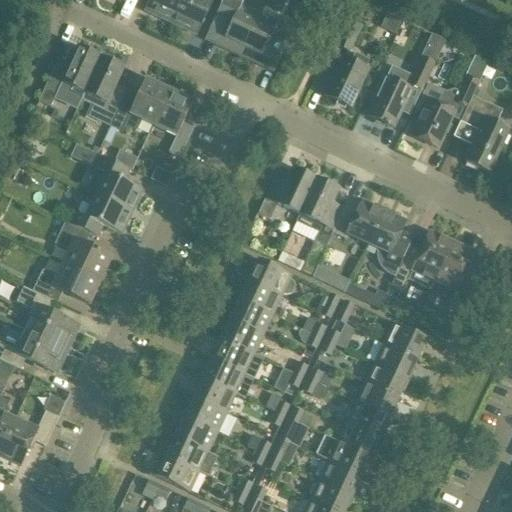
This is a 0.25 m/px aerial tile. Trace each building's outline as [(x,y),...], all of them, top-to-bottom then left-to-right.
[(150,0),(145,12),(170,24),(181,0),(150,0)] [(212,0),(181,0),(170,24),(195,36),(212,0)] [(237,0),(223,0),(219,9),(208,32),(224,39),(221,47),(221,48),(222,48),(239,56),(258,16),(240,7),(243,2),(237,0)] [(295,26),(280,18),(277,25),(258,16),(239,56),(273,73),(295,26)] [(348,53),(360,28),(347,22),(335,47),(348,53)] [(81,100),(84,95),(100,60),(96,58),(97,56),(82,49),(81,51),(77,49),(66,72),(55,67),(38,103),(48,107),(50,108),(55,99),(64,103),(68,95),(81,100)] [(350,108),(367,70),(365,69),(368,61),(354,55),(350,62),(342,59),(324,97),(350,108)] [(435,64),(421,57),(408,86),(422,93),(435,64)] [(122,70),(100,60),(84,95),(81,100),(81,101),(91,105),(84,119),(96,124),(97,122),(110,128),(124,99),(112,93),(122,70)] [(411,91),(399,85),(404,73),(392,68),(387,80),(385,79),(368,117),(384,125),(383,127),(387,128),(388,127),(393,129),(411,91)] [(466,110),(472,97),(479,83),(466,77),(459,93),(454,90),(445,93),(439,106),(428,101),(411,137),(436,149),(453,113),(456,105),(466,110)] [(134,104),(124,99),(110,128),(121,133),(124,127),(136,132),(141,121),(152,127),(169,92),(145,81),(134,104)] [(169,92),(152,127),(176,138),(168,155),(179,160),(192,131),(181,126),(192,103),(169,92)] [(502,111),(472,97),(466,110),(453,139),(471,147),(464,163),(489,174),(508,132),(495,126),(502,111)] [(95,196),(132,214),(142,191),(123,182),(129,171),(102,158),(96,170),(105,174),(95,196)] [(299,216),(315,181),(292,170),(286,184),(275,178),(258,215),(269,220),(277,205),(299,216)] [(338,192),(315,181),(299,216),(312,222),(309,228),(318,233),(314,241),(326,247),(332,234),(337,222),(343,210),(331,205),(338,192)] [(121,236),(132,214),(95,196),(84,218),(76,215),(70,226),(97,239),(102,227),(121,236)] [(344,208),(343,210),(337,222),(332,234),(345,240),(347,236),(368,245),(383,213),(361,203),(356,213),(344,208)] [(405,223),(383,213),(368,245),(378,250),(377,254),(377,258),(377,262),(379,266),(381,269),(385,273),(388,276),(394,278),(404,257),(412,239),(400,234),(405,223)] [(63,265),(99,283),(111,259),(84,246),(89,236),(64,224),(54,245),(69,252),(63,265)] [(422,277),(433,283),(452,245),(429,234),(416,262),(404,257),(394,278),(391,286),(402,291),(407,281),(414,285),(419,283),(422,277)] [(313,243),(300,273),(312,278),(317,267),(326,247),(314,241),(313,243)] [(460,314),(472,289),(461,283),(474,255),(452,245),(433,283),(445,288),(441,296),(443,297),(447,305),(450,306),(448,309),(460,314)] [(281,253),(277,263),(284,266),(289,257),(281,253)] [(257,261),(248,282),(281,297),(282,296),(287,296),(291,295),(293,292),(295,288),(293,283),(289,280),(291,277),(257,261)] [(88,306),(99,283),(63,265),(56,278),(42,271),(32,293),(48,300),(48,301),(51,303),(52,302),(57,304),(62,294),(88,306)] [(317,267),(312,278),(311,279),(328,287),(334,275),(317,267)] [(239,301),(272,317),(281,297),(248,282),(239,301)] [(33,311),(24,331),(67,351),(78,328),(43,311),(48,301),(48,300),(32,293),(23,289),(16,303),(33,311)] [(330,295),(320,316),(329,321),(330,321),(340,300),(330,295)] [(239,301),(230,321),(263,336),(272,317),(239,301)] [(345,302),(336,323),(345,327),(354,306),(345,302)] [(220,340),(254,356),(263,336),(230,321),(220,340)] [(316,324),(311,335),(321,340),(326,329),(316,324)] [(393,325),(383,345),(416,361),(426,340),(393,325)] [(0,361),(19,371),(20,370),(16,368),(21,358),(56,375),(67,351),(24,331),(15,351),(0,343),(0,361)] [(330,331),(325,342),(335,347),(340,336),(330,331)] [(306,346),(315,350),(316,351),(321,340),(311,335),(306,346)] [(263,361),(254,356),(220,340),(211,360),(254,380),(263,361)] [(335,347),(325,342),(320,353),(330,358),(335,347)] [(374,365),(409,382),(414,371),(412,370),(416,361),(383,345),(374,365)] [(202,379),(235,395),(245,400),(254,380),(211,360),(202,379)] [(298,363),(292,374),(303,379),(308,368),(307,368),(298,363)] [(404,392),(409,382),(374,365),(365,384),(398,400),(402,391),(404,392)] [(312,370),(307,381),(317,386),(322,375),(312,370)] [(303,379),(292,374),(287,385),(297,390),(303,379)] [(202,379),(193,399),(226,415),(235,395),(202,379)] [(307,381),(301,392),(311,397),(317,386),(307,381)] [(355,404),(391,421),(396,410),(394,409),(398,400),(365,384),(355,404)] [(0,386),(0,452),(16,419),(4,414),(9,403),(0,398),(0,397),(4,389),(0,386)] [(184,419),(217,434),(226,415),(193,399),(184,419)] [(279,403),(274,414),(284,418),(289,407),(279,403)] [(355,404),(346,423),(379,439),(384,430),(386,432),(391,421),(355,404)] [(293,409),(288,420),(298,425),(303,414),(293,409)] [(0,458),(20,468),(32,442),(44,448),(58,419),(45,413),(37,429),(16,419),(0,452),(0,458)] [(284,418),(274,414),(269,424),(279,429),(284,418)] [(184,419),(174,438),(208,454),(217,434),(184,419)] [(283,431),(284,432),(293,436),(298,425),(288,420),(283,431)] [(337,443),(372,460),(378,449),(375,448),(379,439),(346,423),(337,443)] [(165,458),(199,473),(208,478),(217,458),(208,454),(174,438),(165,458)] [(261,442),(256,453),(266,457),(271,447),(261,442)] [(337,443),(328,462),(361,478),(365,470),(367,471),(372,460),(337,443)] [(275,448),(270,459),(280,464),(285,453),(275,448)] [(266,457),(256,453),(251,463),(261,468),(266,457)] [(189,494),(199,473),(165,458),(156,478),(189,494)] [(280,464),(270,459),(265,470),(275,475),(280,464)] [(316,478),(319,480),(319,482),(354,499),(359,488),(357,487),(361,478),(328,462),(327,465),(323,464),(319,466),(315,474),(316,478)] [(242,481),(237,492),(247,496),(252,486),(242,481)] [(141,497),(152,501),(158,486),(148,482),(144,490),(141,497)] [(310,499),(309,502),(331,511),(345,511),(347,509),(349,510),(354,499),(319,482),(317,484),(312,486),(308,494),(310,499)] [(152,502),(155,496),(165,500),(169,491),(158,486),(152,501),(152,502)] [(256,487),(251,498),(261,503),(267,492),(256,487)] [(247,496),(237,492),(232,502),(242,507),(247,496)] [(251,498),(246,509),(244,511),(257,511),(261,503),(251,498)] [(188,499),(182,509),(188,511),(194,511),(199,504),(188,499)] [(331,511),(309,502),(308,504),(304,502),(301,505),(297,511),(331,511)]
